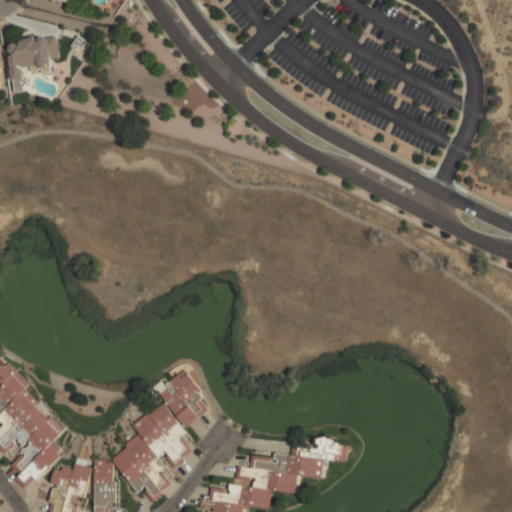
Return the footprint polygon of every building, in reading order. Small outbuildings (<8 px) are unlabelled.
[(56,36),(19,39),(20,43),(8,44),(12,91),(25,90),(23,68),(49,66),(48,59),(59,58),(56,36)] [(25,489),(61,455),(53,440),(59,435),(49,425),(45,416),(35,406),(39,402),(25,388),(29,384),(1,355),(0,354),(0,449),(3,453),(17,446),(20,449),(22,453),(11,464),(19,474),(15,478),(25,489)] [(209,410),(197,392),(200,390),(186,369),(163,384),(161,381),(155,385),(184,427),(209,410)] [(109,462),(140,492),(141,491),(153,502),(172,482),(154,463),(162,455),(174,467),(191,449),(179,437),(187,429),(159,402),(134,428),(138,432),(109,462)] [(244,511),(246,505),(269,509),(273,490),(297,494),(301,475),(321,479),(325,459),(344,463),(348,444),(318,438),(316,438),(317,446),(253,458),(232,478),(253,482),(254,487),(230,483),(228,490),(211,487),(208,500),(200,498),(198,506),(207,508),(204,511),(244,511)] [(47,511),(74,511),(77,497),(84,498),(91,461),(75,458),(73,470),(53,466),(50,485),(52,485),(47,511)] [(93,511),(108,511),(108,505),(114,505),(114,460),(94,460),(93,511)]
